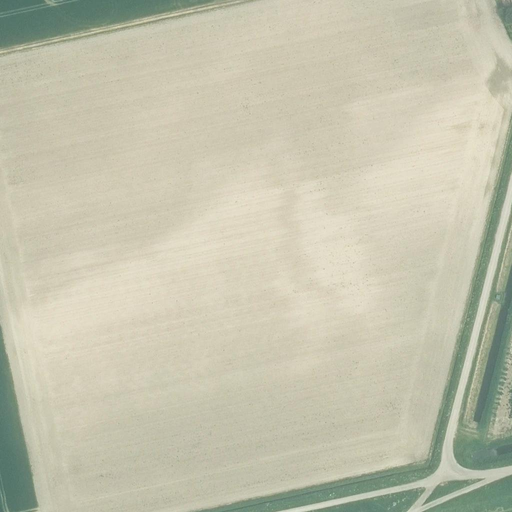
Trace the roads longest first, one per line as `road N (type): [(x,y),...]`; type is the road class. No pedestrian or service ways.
road 1 (unclassified): [(438,481),(511,189)]
road 2 (unclassified): [(290,511),(438,481)]
